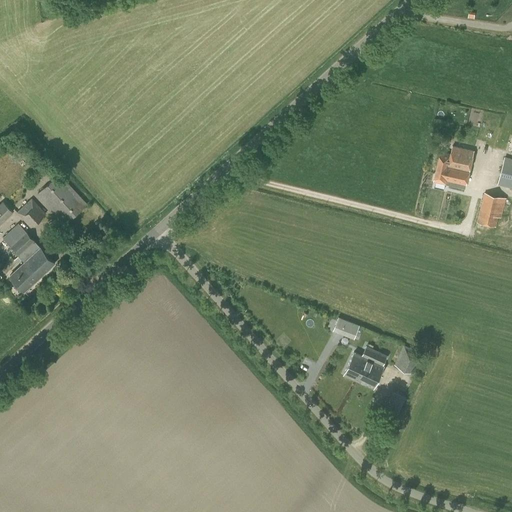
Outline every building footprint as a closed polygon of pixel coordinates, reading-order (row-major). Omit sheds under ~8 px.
[(440,151),(435,172),(447,175),(449,165),(450,163),(470,167),(473,151),(452,146),(450,154),(440,151)] [(498,184),(511,187),(511,158),(504,156),(498,184)] [(447,175),(435,172),(433,181),(465,188),(470,167),(450,163),(449,165),(447,175)] [(60,172),(37,193),(65,224),(88,204),(60,172)] [(484,192),(476,222),(496,227),(498,217),(501,217),(506,198),(484,192)] [(16,212),(31,227),(46,213),(32,198),(16,212)] [(0,204),(0,223),(13,211),(3,201),(0,204)] [(14,259),(17,262),(21,258),(25,262),(10,275),(24,291),(55,263),(19,223),(3,237),(19,255),(14,259)] [(354,337),(359,325),(338,317),(333,329),(354,337)] [(382,365),(387,355),(366,345),(361,355),(355,352),(344,373),(373,387),(384,366),(382,365)] [(395,364),(413,373),(422,354),(404,345),(395,364)] [(390,408),(398,412),(400,408),(392,404),(390,408)]
